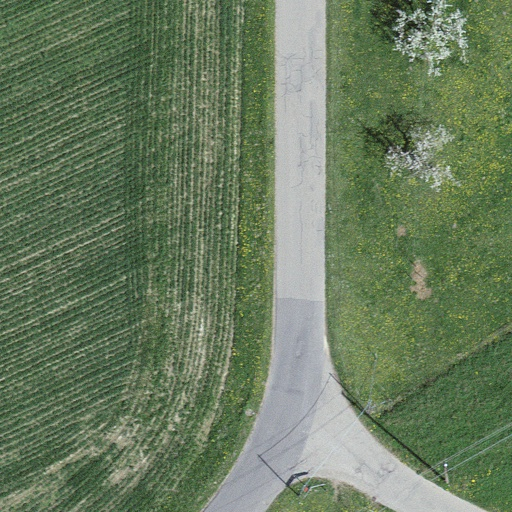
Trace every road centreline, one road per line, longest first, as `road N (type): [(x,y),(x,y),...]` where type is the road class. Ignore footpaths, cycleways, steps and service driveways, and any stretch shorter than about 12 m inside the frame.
road 1 (unclassified): [(294,422),(302,318),(302,0)]
road 2 (unclassified): [(294,422),(439,511)]
